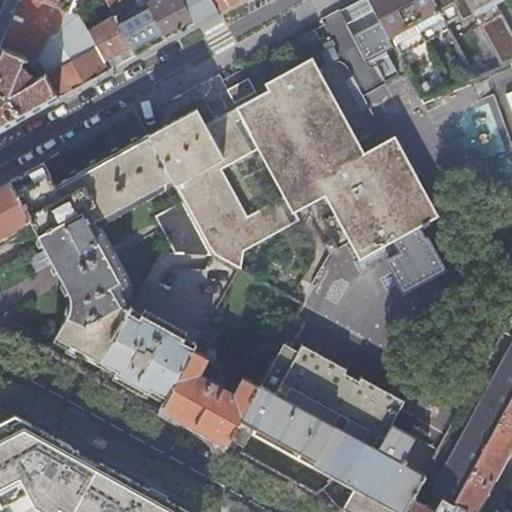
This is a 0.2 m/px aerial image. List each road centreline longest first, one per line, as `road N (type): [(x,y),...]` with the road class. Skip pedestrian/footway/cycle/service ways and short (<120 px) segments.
road 1 (residential): [(293,0),(2,158)]
road 2 (residential): [(264,511),(0,362)]
